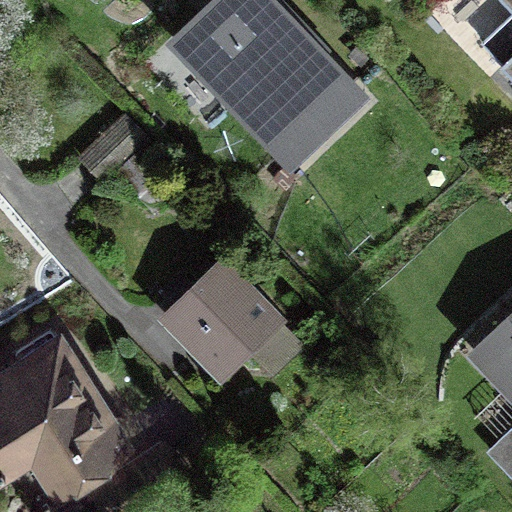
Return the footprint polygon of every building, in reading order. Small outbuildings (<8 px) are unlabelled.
[(264,0),(223,0),(180,41),(281,150),(347,89),(264,0)] [(511,0),(502,0),(511,10),(511,51),(500,63),(511,75),(511,0)] [(145,142),(122,118),(78,160),(101,183),(113,172),(152,214),(174,193),(135,151),(145,142)] [(202,284),(165,320),(218,375),(245,349),(268,373),(296,346),(219,267),(214,272),(204,262),(192,274),(202,284)] [(511,309),(470,350),(511,393),(511,309)] [(330,372),(345,358),(322,334),(307,347),(330,372)] [(0,466),(31,448),(39,452),(49,452),(64,476),(119,442),(55,340),(0,374),(0,466)] [(155,511),(187,493),(157,446),(90,488),(104,511),(155,511)]
